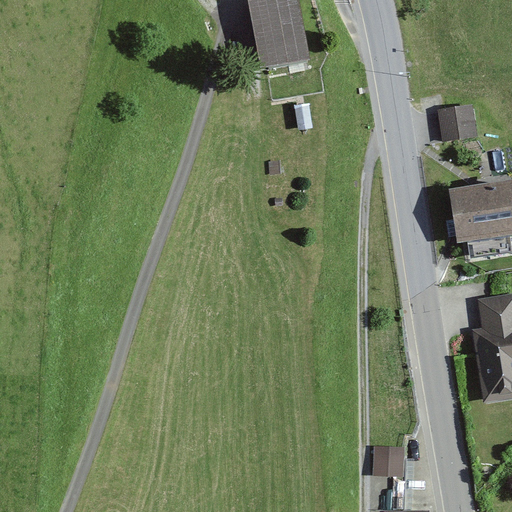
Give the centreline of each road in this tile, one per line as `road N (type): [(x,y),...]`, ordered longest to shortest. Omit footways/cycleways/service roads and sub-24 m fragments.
road 1 (tertiary): [(458,511),(376,0)]
road 2 (track): [(364,511),(363,228),(369,152),(394,129)]
